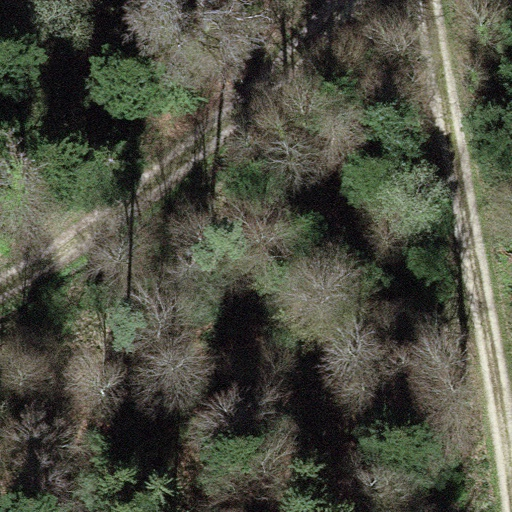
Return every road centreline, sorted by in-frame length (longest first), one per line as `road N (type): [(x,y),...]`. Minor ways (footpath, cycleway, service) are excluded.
road 1 (track): [(510,511),(473,228),(423,0)]
road 2 (track): [(343,0),(249,104),(124,210),(0,290)]
